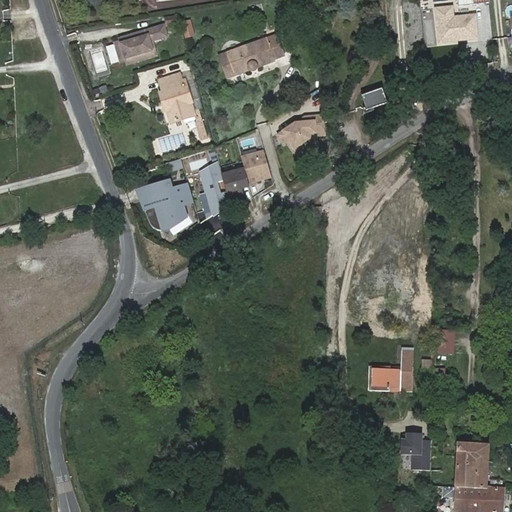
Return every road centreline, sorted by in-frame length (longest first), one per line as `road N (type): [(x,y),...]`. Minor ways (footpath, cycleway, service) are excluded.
road 1 (residential): [(124,296),(170,286),(483,85),(511,76)]
road 2 (track): [(453,104),(472,126),(476,194),(468,444)]
road 3 (residential): [(124,296),(129,244),(44,0)]
road 4 (residential): [(71,511),(53,407),(63,378),(124,296)]
road 5 (track): [(419,125),(429,144),(424,161),(362,229),(344,310)]
road 6 (track): [(344,310),(347,382),(360,406),(405,429)]
